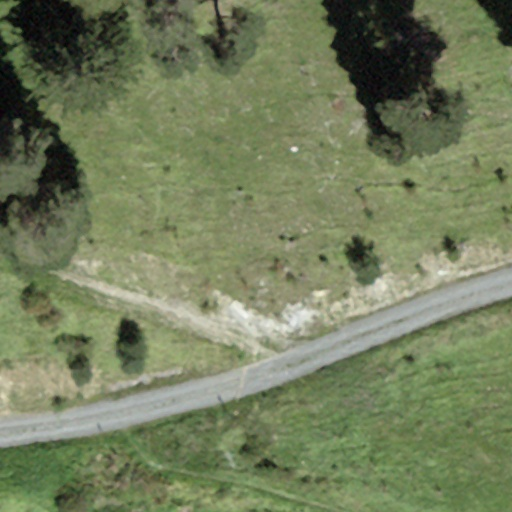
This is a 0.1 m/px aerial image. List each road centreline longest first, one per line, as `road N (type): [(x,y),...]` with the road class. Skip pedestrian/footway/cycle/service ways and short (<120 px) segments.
road 1 (track): [(94,415),(308,358)]
road 2 (track): [(308,358),(511,277)]
